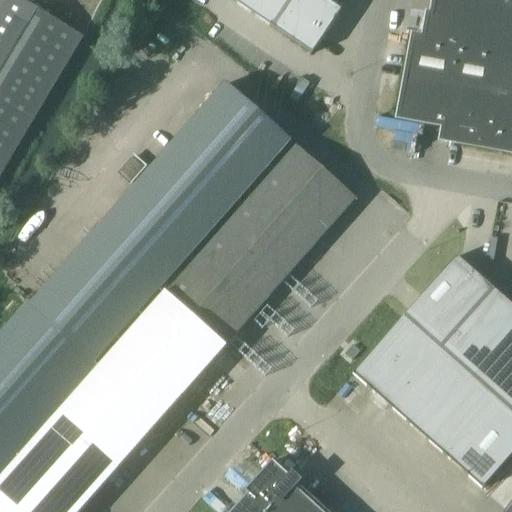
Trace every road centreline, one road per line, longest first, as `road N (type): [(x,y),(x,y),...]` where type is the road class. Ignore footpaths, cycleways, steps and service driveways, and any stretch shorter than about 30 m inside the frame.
road 1 (unclassified): [(278,390),(462,181)]
road 2 (unclassified): [(383,0),(362,139),(377,162),(394,170)]
road 3 (unclassified): [(412,511),(278,390)]
road 4 (unclassified): [(167,511),(278,390)]
